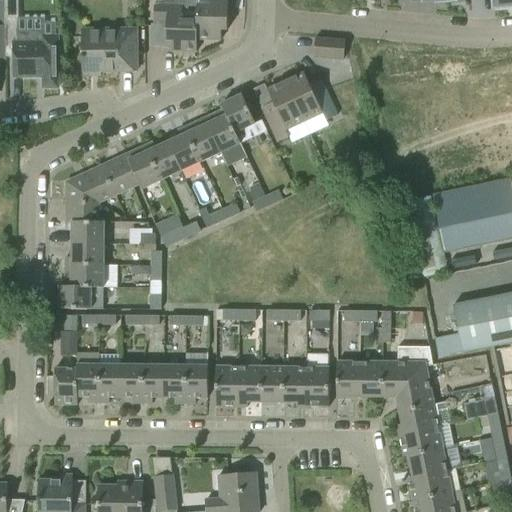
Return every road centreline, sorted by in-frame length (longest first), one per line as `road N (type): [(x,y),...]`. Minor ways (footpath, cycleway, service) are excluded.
road 1 (residential): [(277,442),(24,437),(23,363)]
road 2 (residential): [(23,363),(33,165),(119,119)]
road 3 (residential): [(265,15),(511,35)]
road 4 (residential): [(119,119),(244,62),(261,46),(265,15)]
road 5 (residential): [(277,442),(360,448),(377,511)]
road 6 (residential): [(0,120),(95,103),(119,119)]
